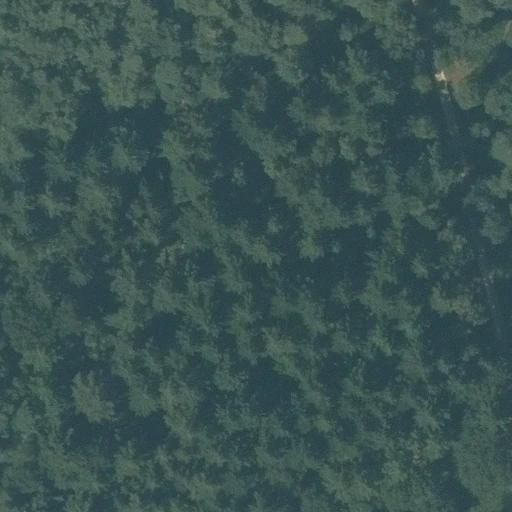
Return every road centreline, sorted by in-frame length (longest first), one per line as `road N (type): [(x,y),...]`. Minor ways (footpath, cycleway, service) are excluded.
road 1 (track): [(413,0),(511,397)]
road 2 (track): [(511,431),(247,511)]
road 3 (track): [(0,281),(72,511)]
